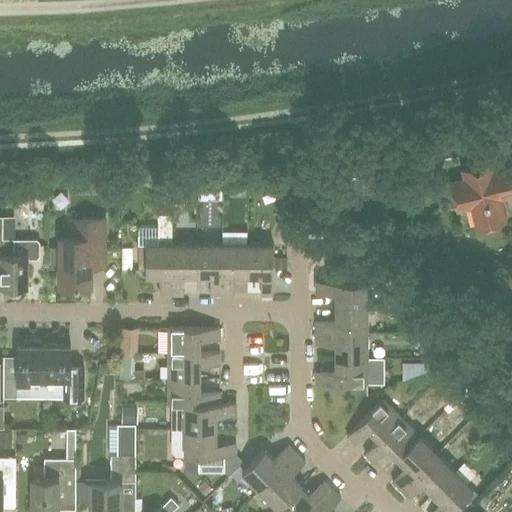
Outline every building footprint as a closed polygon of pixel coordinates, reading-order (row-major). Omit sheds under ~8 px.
[(490,163),(463,170),(465,178),(452,181),(459,209),(472,205),(478,227),(504,221),(499,199),(511,195),(511,166),(492,171),(490,163)] [(351,173),(342,183),(361,198),(370,188),(351,173)] [(222,186),(197,186),(197,200),(222,201),(222,186)] [(172,295),(172,244),(172,213),(158,213),(158,226),(138,226),(138,244),(146,244),(146,270),(146,275),(160,275),(159,295),(172,295)] [(0,250),(2,250),(2,270),(2,285),(5,285),(27,285),(27,259),(37,259),(40,256),(40,246),(40,241),(37,238),(16,238),(2,238),(2,215),(0,215),(0,250)] [(2,238),(16,238),(16,215),(2,215),(2,238)] [(59,237),(59,245),(49,245),(49,263),(59,263),(59,286),(90,285),(90,266),(105,266),(105,251),(105,219),(82,219),(82,216),(69,217),(69,237),(59,237)] [(247,231),(222,231),(222,244),(247,244),(247,231)] [(197,276),(197,244),(172,244),(172,295),(184,295),(184,276),(197,276)] [(222,296),(222,244),(197,244),(197,276),(210,276),(210,295),(222,296)] [(247,277),(247,244),(222,244),(222,296),(234,296),(234,277),(247,277)] [(247,244),(247,277),(260,277),(260,296),(273,296),(273,269),(273,257),(273,244),(247,244)] [(133,248),(123,248),(123,251),(123,270),(133,270),(133,248)] [(372,248),(355,258),(363,270),(381,260),(372,248)] [(273,269),(287,269),(287,257),(273,257),(273,269)] [(336,307),(367,306),(367,281),(316,281),(316,293),(336,293),(336,307)] [(381,293),(382,306),(397,306),(397,293),(381,293)] [(368,332),(368,321),(367,306),(336,307),(336,321),(316,321),(316,333),(368,332)] [(119,328),(119,353),(133,352),(136,352),(136,328),(119,328)] [(168,353),(200,353),(200,341),(220,341),(219,328),(212,328),(207,328),(168,328),(168,353)] [(337,358),(368,357),(368,332),(316,333),(317,344),(336,344),(337,358)] [(432,336),(420,336),(420,354),(432,353),(432,336)] [(43,397),(44,344),(41,344),(41,342),(39,340),(25,340),(23,342),(23,344),(17,344),(17,356),(16,372),(4,372),(3,396),(17,397),(43,397)] [(44,344),(43,397),(71,397),(71,401),(82,401),(82,397),(83,397),(83,364),(70,364),(70,344),(44,344)] [(119,365),(119,379),(133,379),(133,371),(133,352),(119,353),(119,365)] [(219,353),(200,353),(168,353),(168,379),(200,379),(200,366),(219,366),(219,353)] [(17,356),(4,356),(4,372),(16,372),(17,356)] [(368,357),(337,358),(337,371),(317,372),(317,384),(369,383),(368,357)] [(368,357),(369,383),(369,386),(384,385),(383,357),(368,357)] [(428,363),(402,363),(402,382),(428,372),(428,363)] [(133,371),(133,379),(144,379),(144,371),(133,371)] [(199,393),(200,379),(168,379),(167,405),(172,405),(220,405),(220,393),(199,393)] [(378,439),(401,417),(383,399),(346,435),(355,445),(370,431),(378,439)] [(235,405),(220,405),(172,405),(172,429),(215,430),(215,416),(235,416),(235,405)] [(136,407),(122,407),(122,429),(134,429),(136,429),(136,407)] [(396,458),(419,436),(401,417),(378,439),(363,453),(372,462),(387,449),(396,458)] [(109,429),(109,456),(119,456),(119,429),(109,429)] [(119,429),(119,456),(134,456),(134,429),(122,429),(119,429)] [(235,455),(235,443),(215,443),(215,430),(172,429),(172,449),(176,453),(184,454),(183,455),(197,456),(197,470),(223,470),(223,455),(235,455)] [(0,430),(0,448),(12,448),(12,430),(3,431),(0,430)] [(75,481),(75,459),(75,443),(75,430),(66,430),(66,459),(43,459),(43,478),(30,478),(30,509),(29,511),(56,511),(57,511),(75,511),(75,499),(75,481)] [(399,490),(436,454),(419,436),(396,458),(405,467),(391,481),(399,490)] [(258,490),(294,454),(286,446),(272,460),(262,450),(240,472),(258,490)] [(276,508),(298,487),(288,477),(303,463),(294,454),(258,490),(276,508)] [(431,494),(454,472),(436,454),(399,490),(408,498),(422,484),(431,494)] [(15,456),(0,456),(0,511),(1,511),(1,509),(1,481),(15,481),(15,456)] [(134,456),(119,456),(109,456),(109,481),(75,481),(75,499),(88,499),(88,511),(120,511),(120,481),(134,481),(134,473),(134,456)] [(464,463),(454,472),(466,484),(475,474),(464,463)] [(449,511),(451,511),(472,490),(466,484),(454,472),(431,494),(440,504),(431,511),(449,511)] [(204,479),(196,487),(204,496),(213,488),(204,479)] [(15,509),(15,481),(1,481),(1,509),(15,509)] [(133,511),(134,498),(134,481),(120,481),(120,511),(133,511)] [(308,511),(330,491),(322,482),(307,496),(298,487),(276,508),(279,511),(308,511)] [(479,497),(472,490),(451,511),(463,511),(467,509),(479,497)] [(330,491),(308,511),(324,511),(338,499),(330,491)] [(171,511),(178,505),(169,497),(154,511),(171,511)] [(471,511),(489,511),(480,503),(471,511)]
